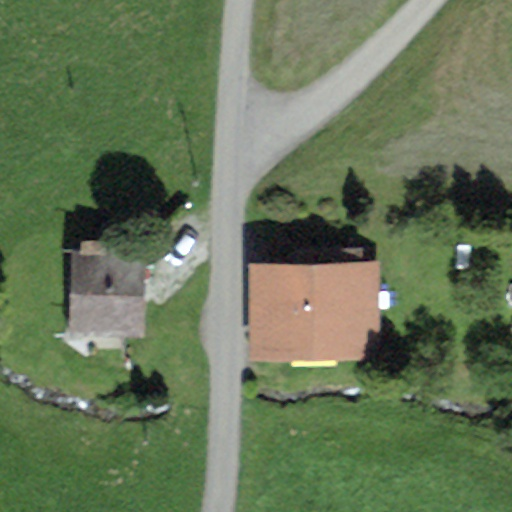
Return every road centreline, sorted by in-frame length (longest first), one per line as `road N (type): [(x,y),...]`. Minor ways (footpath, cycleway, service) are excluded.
road 1 (unclassified): [(219,511),(245,0)]
road 2 (track): [(234,137),(307,109),(419,0)]
